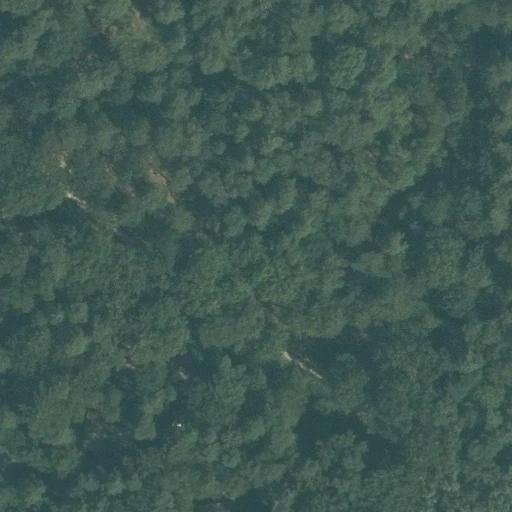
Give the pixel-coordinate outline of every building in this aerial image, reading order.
[(0,387),(19,387),(18,369),(8,370),(8,367),(0,367),(0,387)] [(88,412),(87,419),(97,421),(98,414),(88,412)] [(105,453),(106,445),(124,448),(129,428),(97,421),(87,419),(82,439),(85,440),(83,448),(105,453)] [(0,445),(0,447),(0,446),(0,466),(18,462),(11,437),(0,439),(0,445)] [(238,511),(236,499),(196,505),(197,511),(238,511)]
